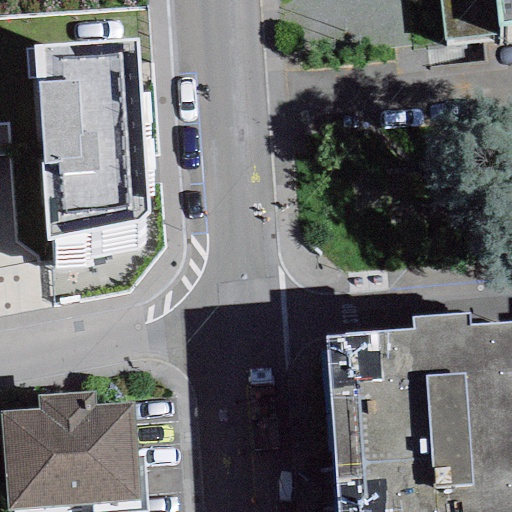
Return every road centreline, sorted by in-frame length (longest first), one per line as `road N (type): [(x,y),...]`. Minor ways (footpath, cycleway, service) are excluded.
road 1 (residential): [(208,0),(222,310)]
road 2 (unknown): [(214,134),(511,99)]
road 3 (residential): [(511,290),(222,310)]
road 4 (residential): [(222,310),(0,354)]
road 5 (residential): [(222,310),(235,511)]
